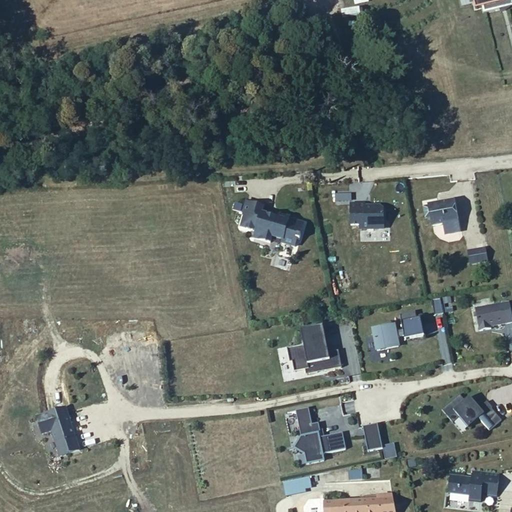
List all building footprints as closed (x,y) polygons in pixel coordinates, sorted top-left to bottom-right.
[(511,0),(473,0),(474,2),(475,9),(482,7),(484,13),(500,9),(511,5),(511,0)] [(459,232),(453,200),(427,205),(428,206),(423,207),(425,218),(430,217),(432,228),(444,225),(446,235),(459,232)] [(264,207),(248,203),(241,227),(256,231),(254,239),(270,243),(272,237),(283,240),(282,243),(295,247),(297,239),(300,240),(301,236),(300,236),(304,223),(289,219),(290,217),(277,214),(276,218),(262,214),(264,207)] [(365,203),(350,204),(351,225),(360,225),(360,229),(384,228),(383,209),(381,206),(371,207),(370,208),(365,208),(365,207),(365,203)] [(487,261),(485,248),(475,249),(478,263),(487,261)] [(478,263),(475,249),(468,251),(470,264),(478,263)] [(440,299),(432,301),(435,316),(443,314),(440,299)] [(511,317),(509,303),(475,310),(480,331),(491,329),(491,327),(511,323),(511,317)] [(420,316),(401,320),(403,330),(396,332),(394,325),(373,330),(377,351),(399,347),(397,338),(404,336),(405,340),(424,336),(420,316)] [(293,373),(341,365),(338,348),(328,349),(323,321),(300,325),(303,343),(289,345),(293,373)] [(487,402),(479,409),(470,397),(465,401),(459,395),(442,410),(453,423),(459,418),(468,429),(479,419),(489,431),(501,421),(491,409),(492,408),(491,408),(488,405),(489,404),(487,402)] [(65,408),(37,417),(42,434),(52,431),(60,456),(79,450),(65,408)] [(304,455),(307,464),(324,461),(322,455),(346,450),(342,433),(324,437),(321,438),(320,430),(318,423),(312,425),(308,408),(287,413),(295,412),(301,437),(294,448),(304,455)] [(377,424),(362,427),(367,452),(382,449),(377,424)] [(394,445),(384,446),(386,459),(396,457),(394,445)] [(361,479),(360,471),(347,472),(348,481),(361,479)] [(498,491),(500,474),(473,471),(471,480),(464,479),(465,473),(451,471),(448,493),(470,496),(469,501),(481,502),(482,490),(498,491)] [(311,488),(309,478),(283,484),(286,497),(306,493),(305,490),(311,488)] [(394,511),(392,495),(377,496),(377,499),(360,500),(323,502),(324,509),(322,509),(322,511),(394,511)]
